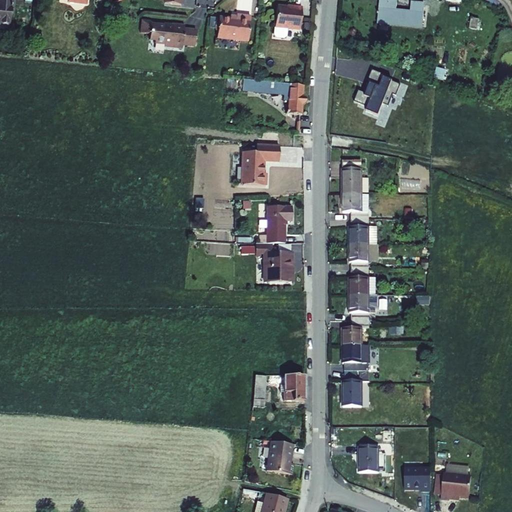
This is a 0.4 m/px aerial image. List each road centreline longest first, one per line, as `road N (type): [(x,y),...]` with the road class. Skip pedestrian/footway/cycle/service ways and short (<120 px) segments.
road 1 (residential): [(329,0),(318,146),(315,485)]
road 2 (track): [(319,140),(442,162)]
